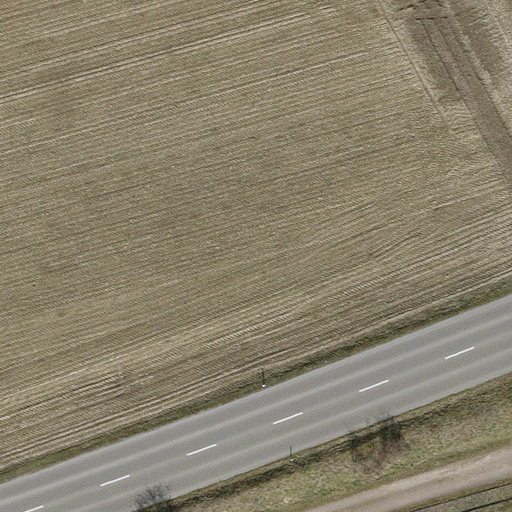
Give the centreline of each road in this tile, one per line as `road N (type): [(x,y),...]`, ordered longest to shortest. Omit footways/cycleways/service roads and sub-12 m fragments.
road 1 (secondary): [(22,511),(511,329)]
road 2 (track): [(511,461),(347,511)]
